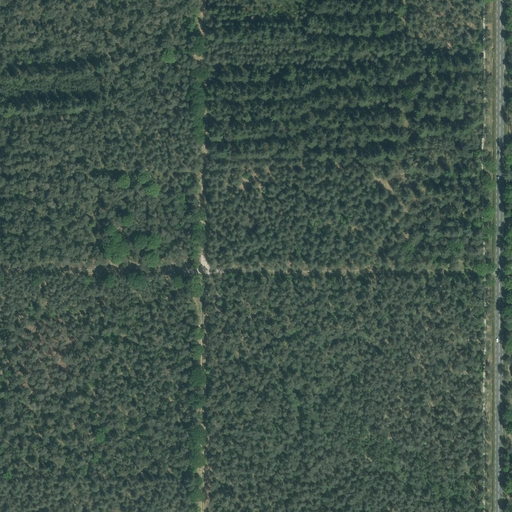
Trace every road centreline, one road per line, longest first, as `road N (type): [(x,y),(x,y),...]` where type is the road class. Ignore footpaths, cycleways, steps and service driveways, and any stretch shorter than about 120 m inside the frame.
road 1 (track): [(0,270),(511,272)]
road 2 (track): [(202,511),(203,0)]
road 3 (primary): [(499,511),(499,0)]
